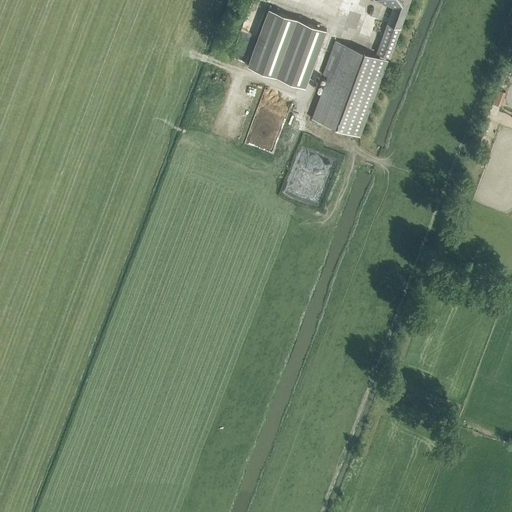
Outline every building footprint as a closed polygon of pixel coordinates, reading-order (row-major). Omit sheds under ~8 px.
[(287,0),(287,3),(331,15),(333,10),(337,11),(340,1),(335,0),(287,0)] [(410,0),(378,0),(383,2),(383,4),(393,8),(376,53),(389,57),(410,0)] [(269,8),(248,65),(306,87),(327,29),(269,8)] [(389,60),(335,40),(323,74),(328,76),(312,118),(361,136),(389,60)] [(498,87),(494,102),(502,104),(506,90),(498,87)]
